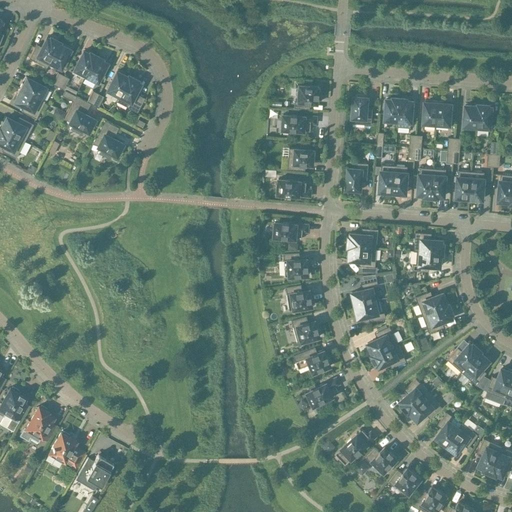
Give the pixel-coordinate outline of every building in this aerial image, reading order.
[(46,67),(59,41),(50,37),(50,38),(47,37),(40,49),(35,46),(29,58),(46,67)] [(59,70),(70,48),(59,43),(60,41),(59,41),(46,67),(48,64),(59,70)] [(109,58),(112,50),(103,46),(100,54),(109,58)] [(84,77),(96,55),(90,52),(89,53),(83,50),(72,71),(84,77)] [(107,62),(101,59),(102,58),(96,55),(84,77),(96,83),(107,62)] [(116,101),(129,75),(128,75),(128,76),(117,71),(107,89),(118,95),(115,100),(116,101)] [(58,86),(63,75),(58,72),(52,83),(58,86)] [(69,78),(63,75),(58,86),(63,89),(69,78)] [(138,80),(129,75),(116,101),(137,112),(143,100),(133,95),(140,83),(137,81),(138,80)] [(22,82),(19,88),(45,101),(45,100),(42,99),(48,88),(26,77),(23,82),(22,82)] [(297,100),(295,100),(294,107),(310,108),(310,102),(311,102),(318,103),(318,97),(319,97),(319,92),(318,91),(319,86),(298,84),(297,100)] [(36,118),(45,101),(19,88),(16,94),(17,94),(14,100),(27,107),(24,112),(36,118)] [(73,101),(76,95),(64,89),(62,95),(73,101)] [(92,104),(98,93),(92,90),(87,101),(92,104)] [(104,96),(98,93),(92,104),(98,107),(104,96)] [(371,124),(372,111),(366,111),(367,97),(364,97),(365,95),(357,94),(357,96),(354,96),(352,123),(371,124)] [(95,121),(93,120),(94,119),(81,112),(87,101),(76,95),(73,101),(64,118),(72,123),(70,128),(82,134),(85,129),(88,131),(88,129),(90,130),(95,121)] [(398,126),(400,98),(393,97),(393,99),(386,98),(385,119),(398,120),(397,126),(398,126)] [(406,98),(400,98),(398,126),(410,127),(413,100),(406,100),(406,98)] [(436,126),(438,100),(431,100),(431,101),(425,101),(423,125),(436,126)] [(451,103),(445,103),(445,101),(438,100),(436,126),(449,127),(451,103)] [(477,129),(479,104),(478,103),(478,105),(465,104),(464,128),(477,129)] [(488,104),(479,104),(477,129),(490,130),(492,106),(488,106),(488,104)] [(283,113),(282,128),(304,130),(304,129),(310,130),(311,122),(316,123),(317,116),(297,115),(297,114),(291,113),(291,114),(283,113)] [(6,116),(0,127),(24,140),(33,123),(22,117),(19,123),(6,116)] [(122,143),(113,138),(110,136),(115,125),(104,119),(92,143),(101,147),(98,152),(110,159),(113,153),(116,155),(117,154),(118,154),(123,145),(122,144),(122,143)] [(137,119),(135,123),(142,127),(145,122),(137,119)] [(16,158),(24,140),(0,127),(0,142),(7,146),(4,152),(16,158)] [(57,146),(52,144),(48,151),(53,153),(57,146)] [(305,170),(306,164),(307,164),(307,163),(313,164),(313,158),(315,158),(316,150),(314,150),(314,149),(289,147),(287,169),(305,170)] [(348,167),(347,188),(348,188),(348,190),(359,191),(359,189),(360,189),(361,175),(367,175),(368,163),(357,162),(356,168),(348,167)] [(392,193),(394,165),(381,164),(379,191),(386,191),(386,193),(392,193)] [(407,166),(394,165),(392,193),(399,194),(399,192),(405,193),(407,166)] [(431,196),(433,168),(420,167),(418,194),(424,194),(424,196),(431,196)] [(446,169),(433,168),(431,196),(437,197),(438,195),(444,196),(446,169)] [(469,199),(471,170),(458,169),(456,197),(462,197),(462,199),(469,199)] [(484,171),(471,170),(469,199),(476,200),(476,198),(482,199),(484,171)] [(511,203),(511,189),(511,174),(500,173),(498,200),(510,201),(510,203),(511,203)] [(291,194),(310,196),(311,189),(306,189),(306,181),(300,181),(300,180),(278,178),(277,193),(285,194),(285,195),(291,195),(291,194)] [(302,230),(308,231),(308,224),(289,222),(289,221),(283,221),(283,222),(275,221),(274,236),(296,238),(296,237),(302,238),(302,230)] [(378,228),(365,227),(365,234),(351,233),(350,236),(349,236),(348,245),(377,248),(378,228)] [(443,253),(443,243),(442,243),(442,240),(428,238),(428,232),(415,231),(415,238),(418,238),(417,251),(443,253)] [(290,239),(290,248),(299,248),(299,239),(290,239)] [(375,267),(377,248),(348,245),(348,246),(349,246),(349,259),(363,260),(362,266),(375,267)] [(284,252),(285,275),(308,275),(308,269),(308,263),(307,263),(307,258),(301,258),(300,258),(300,251),(284,252)] [(443,253),(417,251),(416,264),(413,263),(412,270),(425,271),(426,265),(440,266),(441,253),(443,253)] [(377,280),(365,282),(366,288),(352,292),(353,298),(352,298),(353,305),(378,299),(375,287),(378,286),(377,280)] [(310,294),(309,289),(303,290),(302,290),(301,283),(286,286),(289,309),(312,306),(311,300),(312,300),(311,295),(311,294),(310,294)] [(422,314),(449,304),(449,303),(447,304),(443,292),(430,297),(427,292),(415,296),(422,314)] [(381,312),(378,299),(353,305),(355,311),(356,311),(358,317),(372,314),(373,320),(386,317),(384,311),(381,312)] [(439,322),(452,317),(451,314),(453,313),(449,304),(422,314),(429,332),(441,328),(439,322)] [(298,342),(320,336),(318,330),(319,330),(318,325),(317,325),(315,319),(309,321),(308,321),(306,315),(291,319),(298,342)] [(389,325),(378,331),(381,336),(368,343),(373,354),(372,354),(372,355),(398,343),(389,325)] [(461,371),(480,350),(473,343),(472,344),(470,342),(460,353),(455,349),(447,359),(461,371)] [(406,360),(398,343),(372,355),(376,364),(377,363),(379,366),(392,360),(395,365),(406,360)] [(315,346),(293,355),(299,368),(310,363),(313,372),(331,365),(329,359),(327,354),(327,355),(324,349),(319,351),(318,352),(315,346)] [(480,370),(482,368),(489,360),(480,351),(481,350),(480,350),(461,371),(476,384),(484,374),(480,370)] [(504,397),(511,375),(511,369),(508,368),(508,369),(502,367),(497,381),(491,378),(486,390),(504,397)] [(314,388),(305,392),(312,406),(333,395),(338,392),(335,385),(340,383),(336,377),(319,385),(314,387),(314,388)] [(408,411),(429,392),(416,378),(407,386),(411,391),(400,400),(402,403),(401,404),(408,411)] [(11,387),(10,386),(1,402),(0,401),(0,414),(3,416),(4,414),(18,421),(28,404),(21,400),(24,394),(23,394),(17,390),(17,391),(17,390),(18,389),(12,386),(11,387)] [(442,406),(429,392),(408,411),(408,412),(409,411),(417,420),(428,410),(432,415),(442,406)] [(41,436),(47,439),(55,424),(50,421),(53,416),(47,413),(48,411),(47,410),(48,408),(41,405),(40,406),(38,406),(24,430),(32,434),(30,436),(38,441),(41,436)] [(445,446),(462,422),(458,427),(448,420),(452,415),(447,411),(439,421),(444,425),(436,437),(441,440),(440,442),(445,446)] [(478,434),(462,422),(445,446),(451,450),(452,448),(457,452),(465,440),(470,444),(478,434)] [(362,449),(376,436),(371,431),(367,434),(362,429),(358,433),(357,432),(335,452),(345,463),(357,453),(358,453),(362,449)] [(52,446),(49,451),(56,455),(55,458),(61,462),(63,459),(75,466),(84,451),(73,445),(76,440),(75,439),(69,436),(70,434),(63,430),(62,432),(61,431),(53,445),(53,444),(52,446)] [(489,471),(501,445),(484,437),(478,449),(484,452),(478,465),(484,467),(483,469),(489,471)] [(323,444),(329,451),(336,446),(330,439),(323,444)] [(511,450),(501,445),(489,471),(496,474),(496,473),(502,475),(508,462),(511,464),(511,450)] [(385,446),(381,450),(380,450),(380,451),(375,446),(365,456),(371,461),(372,460),(384,471),(397,458),(393,454),(393,453),(390,449),(389,450),(385,446)] [(100,484),(112,464),(113,462),(98,453),(94,460),(88,457),(76,476),(83,480),(81,482),(94,489),(98,482),(100,484)] [(474,474),(480,460),(471,457),(466,471),(474,474)] [(358,470),(365,463),(362,459),(354,467),(358,470)] [(398,469),(388,481),(394,486),(395,484),(399,487),(400,486),(409,492),(421,478),(416,474),(417,473),(413,470),(412,471),(407,467),(404,472),(403,472),(403,473),(398,469)] [(428,492),(423,488),(412,505),(418,509),(419,507),(427,511),(435,511),(447,495),(442,491),(438,488),(437,489),(432,486),(429,491),(428,492)] [(90,500),(82,511),(89,511),(95,503),(90,500)] [(469,505),(464,503),(464,504),(459,501),(456,508),(450,505),(446,511),(472,511),(474,509),(469,506),(469,505)]
